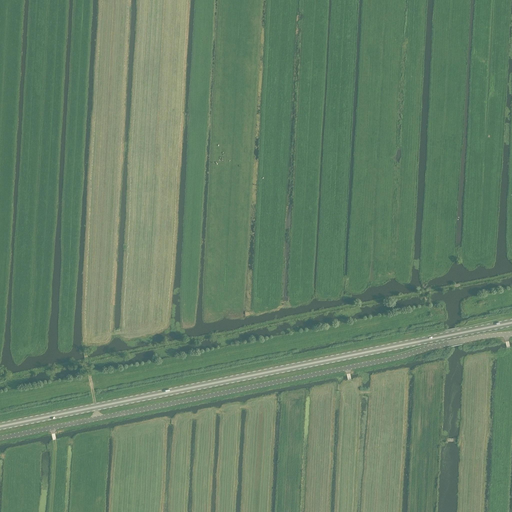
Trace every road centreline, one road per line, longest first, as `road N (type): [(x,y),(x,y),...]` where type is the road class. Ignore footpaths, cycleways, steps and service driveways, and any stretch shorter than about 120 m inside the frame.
road 1 (unclassified): [(511,333),(0,437)]
road 2 (primary): [(0,426),(511,322)]
